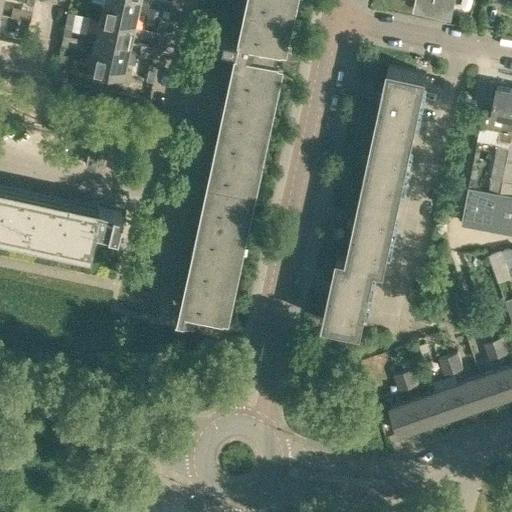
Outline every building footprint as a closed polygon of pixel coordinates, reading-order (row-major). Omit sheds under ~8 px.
[(102,2),(99,18),(133,26),(138,0),(118,0),(117,5),(102,2)] [(237,47),(186,283),(181,305),(176,304),(173,314),(191,318),(194,308),(221,314),(277,57),(269,54),(271,44),(279,46),(288,0),(248,0),(240,38),(233,36),(231,46),(237,47)] [(452,13),(454,0),(414,0),(414,5),(452,13)] [(72,29),(76,12),(68,10),(64,27),(72,29)] [(164,33),(167,16),(160,14),(156,31),(164,33)] [(99,18),(92,51),(107,54),(108,46),(112,47),(114,39),(130,42),(133,26),(99,18)] [(107,54),(92,51),(88,67),(123,74),(130,42),(114,39),(112,47),(108,46),(107,54)] [(154,80),(157,64),(149,62),(146,79),(154,80)] [(338,253),(328,297),(324,319),(361,327),(375,264),(385,266),(426,71),(389,63),(348,255),(338,253)] [(509,141),(511,123),(511,87),(494,84),(489,111),(482,109),(479,125),(498,129),(496,138),(509,141)] [(89,143),(84,163),(102,167),(107,143),(107,141),(90,137),(89,143)] [(495,144),(494,164),(503,164),(503,144),(495,144)] [(511,182),(511,167),(502,167),(501,182),(511,182)] [(0,226),(89,246),(94,226),(115,231),(120,208),(97,203),(96,208),(0,187),(0,226)] [(499,194),(467,188),(461,220),(493,226),(499,194)] [(511,197),(499,194),(493,226),(511,229),(511,197)] [(505,334),(494,338),(499,353),(510,350),(505,334)] [(488,357),(499,353),(494,338),(483,341),(488,357)] [(457,351),(448,354),(453,370),(462,367),(457,351)] [(453,370),(448,354),(439,357),(444,373),(453,370)] [(481,374),(480,374),(489,401),(511,393),(503,366),(504,366),(500,355),(478,363),(481,374)] [(511,363),(504,366),(503,366),(511,393),(511,363)] [(420,381),(414,366),(404,370),(410,386),(420,381)] [(410,386),(404,370),(393,374),(400,390),(410,386)] [(480,374),(457,382),(466,409),(489,401),(480,374)] [(457,382),(434,390),(444,417),(466,409),(457,382)] [(434,390),(412,397),(421,424),(444,417),(434,390)] [(421,424),(412,397),(389,405),(398,432),(421,424)]
